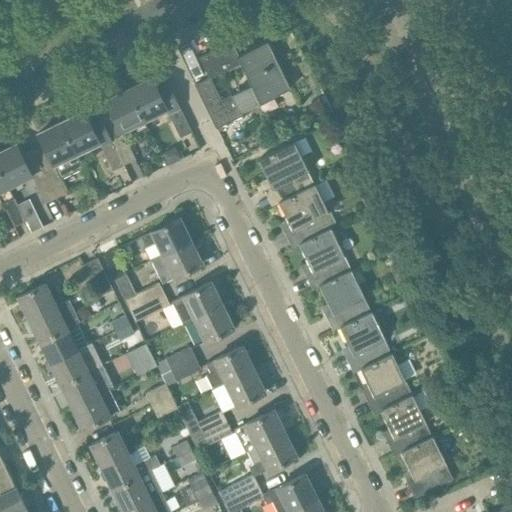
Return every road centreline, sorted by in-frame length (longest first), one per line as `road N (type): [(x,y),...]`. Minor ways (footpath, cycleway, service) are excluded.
road 1 (residential): [(374,511),(211,168)]
road 2 (residential): [(0,270),(211,168)]
road 3 (unclassified): [(0,95),(154,20)]
road 4 (residential): [(70,511),(0,363)]
road 5 (residential): [(211,168),(208,141),(154,20)]
road 6 (tertiary): [(511,262),(446,126)]
road 7 (tertiary): [(373,0),(446,126)]
road 8 (tertiary): [(446,126),(432,59),(405,0)]
